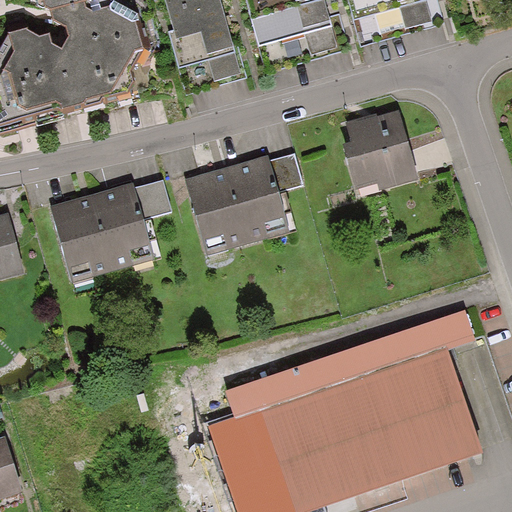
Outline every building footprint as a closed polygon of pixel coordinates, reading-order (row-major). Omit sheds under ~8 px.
[(44,0),(45,4),(47,7),(52,15),(53,23),(67,28),(69,41),(63,55),(53,47),(50,37),(42,40),(28,33),(26,28),(10,32),(13,40),(3,57),(0,55),(0,121),(8,119),(17,116),(25,124),(38,120),(37,113),(56,107),(59,111),(67,115),(105,104),(107,108),(139,98),(131,69),(154,62),(148,47),(154,45),(149,22),(143,24),(140,16),(118,4),(111,7),(110,1),(109,0),(44,0)] [(218,0),(167,0),(192,87),(208,83),(230,77),(245,72),(237,44),(232,45),(218,0)] [(248,0),(267,67),(287,61),(304,56),(322,51),(346,44),(338,15),(330,17),(324,0),(248,0)] [(349,0),(361,41),(376,37),(392,33),(416,26),(442,19),(436,0),(349,0)] [(366,122),(350,127),(356,147),(347,150),(358,187),(379,181),(381,188),(417,177),(399,119),(368,128),(366,122)] [(297,157),(269,165),(277,194),(304,186),(297,157)] [(267,160),(186,183),(207,255),(288,231),(277,194),(269,165),(267,160)] [(165,185),(136,193),(144,222),(173,214),(165,185)] [(135,188),(51,211),(74,282),(154,259),(144,222),(136,193),(135,188)] [(7,221),(0,222),(0,276),(20,271),(7,221)] [(466,311),(228,392),(237,418),(212,426),(241,511),(301,511),(309,509),(483,451),(449,352),(477,342),(466,311)] [(4,440),(0,441),(0,499),(21,493),(4,440)]
